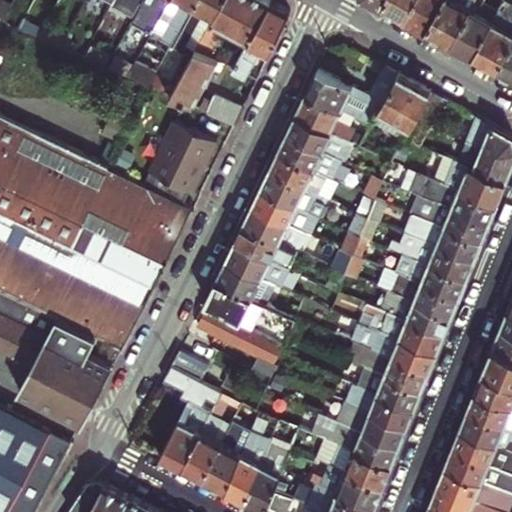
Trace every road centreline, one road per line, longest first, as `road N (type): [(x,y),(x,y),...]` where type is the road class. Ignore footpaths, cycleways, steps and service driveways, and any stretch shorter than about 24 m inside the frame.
road 1 (residential): [(95,445),(320,0)]
road 2 (residential): [(511,235),(400,511)]
road 3 (residential): [(324,0),(511,105)]
road 4 (residential): [(221,511),(95,445)]
